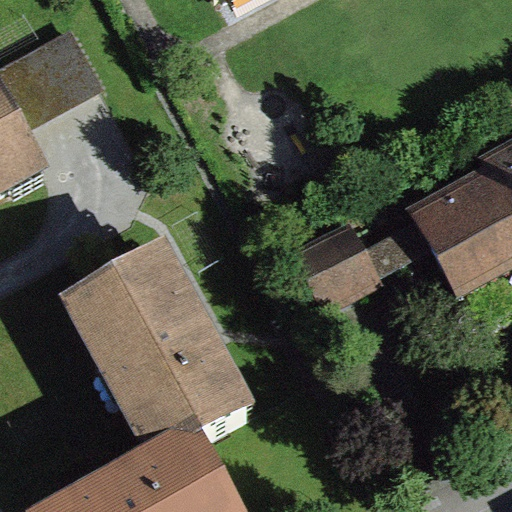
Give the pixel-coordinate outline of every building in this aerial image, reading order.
[(209,0),(218,15),(245,0),(209,0)] [(95,90),(66,36),(1,70),(29,124),(95,90)] [(0,187),(39,166),(0,94),(0,187)] [(407,212),(415,227),(427,249),(452,296),(511,263),(511,142),(479,160),(485,170),(407,212)] [(372,278),(427,249),(415,227),(360,256),(372,278)] [(346,230),(287,261),(316,315),(375,284),(372,278),(360,256),(346,230)] [(154,457),(194,436),(242,411),(160,255),(72,301),(154,457)] [(120,475),(47,511),(233,511),(194,436),(154,457),(120,475)]
